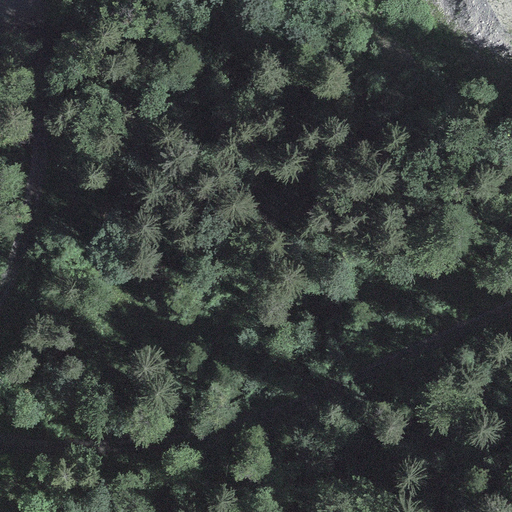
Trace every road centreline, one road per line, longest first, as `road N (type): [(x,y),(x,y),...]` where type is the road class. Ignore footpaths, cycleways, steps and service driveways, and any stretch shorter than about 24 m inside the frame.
road 1 (track): [(511,305),(309,402),(219,433),(93,447),(0,439)]
road 2 (track): [(0,294),(29,230),(43,160),(41,0)]
